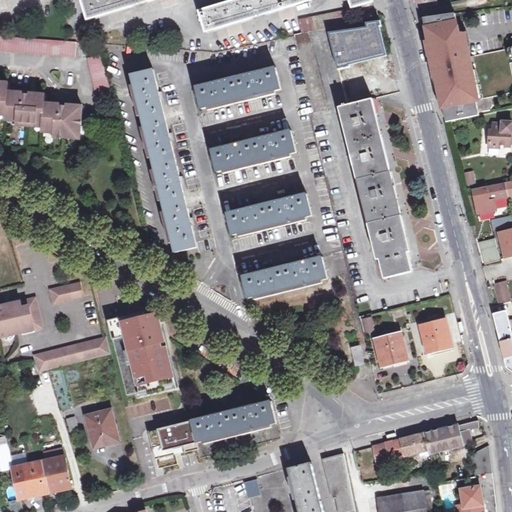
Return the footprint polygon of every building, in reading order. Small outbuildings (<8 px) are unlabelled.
[(153,0),(83,0),(90,19),(153,0)] [(235,0),(202,10),(208,31),(312,0),(235,0)] [(415,0),(418,8),(438,5),(436,0),(415,0)] [(310,32),(329,28),(350,23),(347,10),(300,21),(304,34),(310,32)] [(478,101),(472,71),(474,71),(471,57),(470,52),(469,48),(466,49),(464,33),(460,34),(456,13),(424,18),(426,28),(427,28),(431,49),(432,56),(430,56),(447,122),(480,116),(477,101),(478,101)] [(368,28),(330,33),(337,62),(338,67),(386,56),(378,22),(367,24),(368,28)] [(310,32),(304,34),(296,36),(315,115),(329,112),(310,32)] [(0,35),(0,51),(74,58),(76,42),(0,35)] [(472,71),(477,100),(511,93),(511,48),(471,57),(474,71),(472,71)] [(101,56),(86,59),(96,98),(111,95),(101,56)] [(202,109),(283,90),(277,67),(197,87),(202,109)] [(176,253),(199,248),(155,69),(132,75),(176,253)] [(0,110),(7,111),(6,115),(7,116),(18,117),(17,125),(36,127),(36,122),(44,123),(44,127),(43,128),(55,129),(55,137),(73,139),(73,135),(81,136),(81,125),(83,107),(74,106),(74,111),(67,110),(67,108),(60,107),(60,105),(45,104),(45,96),(38,95),(37,99),(30,98),(30,96),(24,96),(24,93),(8,92),(9,84),(0,83),(0,110)] [(385,278),(414,271),(371,101),(345,107),(342,108),(345,122),(343,122),(345,132),(348,132),(355,159),(352,159),(354,168),(357,167),(364,195),(361,195),(363,204),(366,203),(375,238),(372,239),(374,249),(377,248),(385,278)] [(13,124),(17,125),(18,117),(7,116),(6,120),(14,121),(13,124)] [(489,147),(500,148),(500,145),(511,146),(511,144),(511,122),(503,122),(503,125),(494,124),(493,131),(490,131),(489,147)] [(51,137),(55,137),(55,129),(43,128),(43,132),(51,134),(51,137)] [(299,152),(294,131),(213,150),(218,172),(299,152)] [(473,171),(464,173),(467,185),(475,184),(473,171)] [(480,212),(496,208),(494,199),(511,195),(511,182),(474,190),(480,212)] [(313,216),(308,194),(228,213),(233,235),(313,216)] [(511,215),(493,220),(495,230),(511,226),(511,215)] [(511,230),(500,233),(506,258),(511,256),(511,230)] [(495,239),(484,241),(486,249),(497,246),(495,239)] [(484,241),(481,242),(486,263),(500,260),(497,246),(486,249),(484,241)] [(329,279),(324,257),(244,276),(249,298),(329,279)] [(82,285),(53,292),(56,305),(85,299),(82,285)] [(511,300),(508,286),(497,288),(501,306),(511,302),(511,300)] [(37,299),(29,301),(36,330),(44,329),(37,299)] [(0,338),(18,335),(36,330),(29,301),(14,305),(15,310),(8,311),(7,306),(0,307),(0,338)] [(149,310),(109,321),(127,394),(138,392),(139,397),(179,387),(167,339),(164,325),(159,326),(157,314),(150,316),(149,310)] [(502,343),(508,368),(511,370),(511,321),(510,322),(507,312),(495,315),(502,343)] [(374,327),(370,317),(364,319),(368,330),(374,327)] [(453,346),(447,321),(422,327),(428,352),(440,349),(453,346)] [(408,359),(401,334),(377,340),(384,365),(395,362),(408,359)] [(108,340),(36,358),(36,359),(40,373),(111,354),(108,340)] [(352,349),(356,367),(365,365),(360,347),(352,349)] [(197,442),(277,423),(272,401),(192,420),(197,442)] [(111,408),(88,414),(95,445),(119,439),(111,408)] [(75,415),(68,417),(72,429),(79,428),(75,415)] [(192,420),(149,431),(150,435),(156,459),(166,456),(164,450),(197,442),(192,420)] [(374,448),(378,464),(428,452),(430,456),(459,449),(464,444),(473,441),(470,431),(479,428),(480,421),(451,428),(423,435),(384,445),(374,448)] [(3,473),(13,471),(12,467),(14,466),(10,451),(8,444),(0,445),(0,462),(2,471),(3,473)] [(472,456),(475,468),(492,466),(490,447),(472,456)] [(12,467),(13,471),(20,499),(10,501),(12,511),(23,511),(23,498),(72,486),(65,455),(61,455),(59,448),(48,451),(49,455),(46,456),(46,458),(14,466),(12,467)] [(356,511),(345,455),(324,460),(333,499),(336,498),(338,511),(356,511)] [(323,511),(311,463),(290,469),(300,511),(323,511)] [(260,478),(246,482),(249,494),(263,491),(260,478)] [(462,508),(462,511),(479,511),(479,506),(483,505),(479,487),(460,490),(463,508),(462,508)] [(433,511),(432,504),(429,490),(378,499),(380,511),(433,511)]
